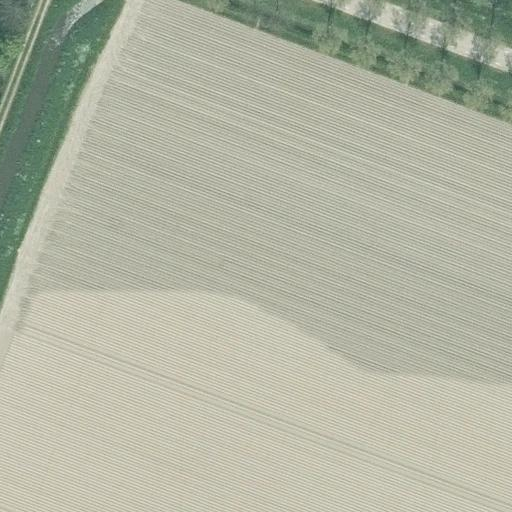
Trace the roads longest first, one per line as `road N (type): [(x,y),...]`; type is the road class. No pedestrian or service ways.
road 1 (tertiary): [(511,62),(344,0)]
road 2 (track): [(0,120),(45,0)]
